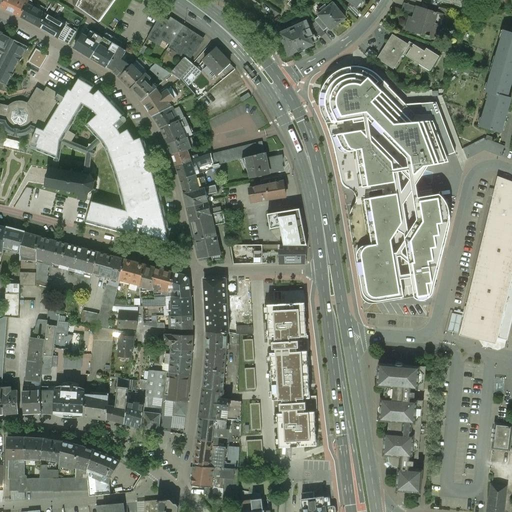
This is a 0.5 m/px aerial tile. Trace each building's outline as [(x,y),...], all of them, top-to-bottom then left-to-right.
[(16,0),(3,0),(0,6),(4,8),(7,10),(10,12),(16,0)] [(28,2),(23,0),(16,0),(10,12),(13,13),(17,15),(20,17),(27,4),(28,2)] [(54,2),(50,0),(49,0),(45,8),(49,10),(50,8),(54,2)] [(116,0),(82,0),(81,2),(82,3),(79,8),(100,23),(116,0)] [(300,0),(291,0),(289,5),(294,8),(300,0)] [(503,0),(491,0),(490,6),(502,8),(503,0)] [(345,17),(333,3),(328,7),(325,4),(319,8),(322,12),(318,15),(320,16),(329,27),(330,30),(338,23),(341,24),(345,21),(344,18),(345,17)] [(46,15),(27,4),(20,17),(39,27),(46,15)] [(437,13),(417,7),(410,31),(432,37),(435,25),(441,27),(444,17),(444,16),(437,13)] [(451,11),(439,7),(437,13),(444,16),(444,17),(449,18),(451,11)] [(58,12),(50,8),(49,10),(46,15),(53,19),(58,12)] [(53,19),(46,15),(39,27),(58,38),(65,26),(53,19)] [(329,27),(320,16),(315,20),(318,25),(324,31),(329,27)] [(169,22),(160,17),(148,38),(157,44),(161,38),(171,45),(183,27),(171,19),(169,22)] [(306,23),(280,33),(289,54),(297,51),(298,53),(304,50),(304,48),(312,45),(309,37),(312,36),(306,23)] [(324,31),(318,25),(314,29),(321,38),(326,34),(324,31)] [(203,40),(183,27),(171,45),(170,47),(179,53),(181,50),(191,57),(195,50),(196,51),(203,40)] [(103,39),(87,29),(75,48),(91,58),(99,45),(103,39)] [(495,65),(511,70),(511,33),(505,32),(503,40),(502,40),(496,58),(497,58),(495,65)] [(74,36),(69,33),(63,42),(69,45),(74,36)] [(116,39),(106,33),(103,39),(99,45),(108,51),(113,43),(116,39)] [(26,136),(28,135),(30,134),(33,132),(35,133),(37,128),(44,131),(64,97),(51,89),(50,91),(48,94),(37,88),(28,103),(24,102),(19,101),(16,101),(13,103),(11,104),(8,106),(0,104),(0,89),(4,92),(6,91),(7,91),(7,89),(8,88),(7,87),(7,86),(11,77),(9,75),(11,71),(14,72),(19,62),(16,61),(18,56),(21,58),(22,56),(23,57),(28,47),(3,34),(1,37),(0,36),(0,125),(2,126),(3,128),(5,130),(7,132),(9,133),(11,134),(13,135),(15,136),(17,136),(20,137),(24,136),(26,136)] [(393,36),(378,59),(393,69),(393,68),(401,54),(402,53),(403,54),(407,46),(393,36)] [(122,43),(116,39),(113,43),(120,47),(122,43)] [(113,43),(108,51),(99,45),(91,58),(107,68),(108,68),(120,47),(113,43)] [(129,47),(122,43),(120,47),(126,51),(129,47)] [(425,52),(409,43),(407,46),(403,54),(402,53),(401,54),(420,65),(422,62),(431,68),(429,71),(430,72),(439,57),(427,49),(425,52)] [(120,47),(108,68),(112,71),(120,78),(128,69),(125,66),(127,64),(121,60),(126,51),(120,47)] [(36,49),(28,62),(41,70),(49,56),(36,49)] [(230,64),(216,49),(203,60),(218,75),(222,72),(230,64)] [(378,58),(370,50),(366,54),(375,62),(378,58)] [(193,65),(185,58),(172,74),(180,80),(181,78),(193,65)] [(172,74),(156,64),(152,68),(151,69),(164,81),(169,77),(172,74)] [(230,64),(222,72),(225,76),(234,68),(230,64)] [(143,77),(132,65),(128,69),(120,78),(131,89),(143,77)] [(202,72),(193,65),(181,78),(188,87),(202,72)] [(511,82),(511,70),(495,65),(493,73),(492,73),(489,84),(490,84),(487,92),(491,94),(508,98),(511,82)] [(319,100),(320,108),(331,139),(340,181),(342,185),(344,187),(349,189),(353,190),(355,192),(356,195),(355,199),(354,203),(352,206),(349,211),(348,215),(348,220),(361,293),(362,298),(365,302),(370,304),(375,304),(413,299),(416,299),(419,301),(423,302),(426,300),(430,298),(433,293),(449,221),(449,215),(448,209),(446,204),(442,199),(438,195),(418,198),(416,185),(428,166),(434,164),(449,162),(446,155),(455,152),(436,102),(406,104),(388,87),(389,86),(380,77),(375,73),(364,68),(358,66),(351,66),(344,68),(336,71),(330,76),(325,81),(323,86),(320,93),(319,100)] [(188,87),(181,78),(180,80),(172,74),(169,77),(173,82),(185,100),(195,95),(188,87)] [(99,137),(103,141),(105,144),(109,151),(111,149),(113,153),(111,155),(112,155),(114,160),(111,161),(117,177),(121,190),(126,210),(92,201),(87,222),(134,235),(134,238),(134,239),(135,240),(136,241),(137,241),(138,241),(139,240),(140,239),(141,236),(145,237),(163,241),(165,245),(171,242),(169,238),(171,228),(168,228),(157,183),(152,168),(148,154),(146,155),(140,138),(135,140),(128,130),(121,134),(118,129),(117,128),(124,121),(121,118),(124,115),(100,90),(94,95),(90,93),(95,85),(80,77),(72,91),(69,90),(64,97),(44,131),(37,128),(35,133),(32,143),(31,144),(32,145),(32,146),(33,147),(35,147),(36,147),(37,146),(37,145),(38,145),(36,149),(37,149),(38,147),(42,148),(41,151),(55,156),(60,158),(62,143),(62,140),(63,138),(68,130),(83,105),(92,110),(97,115),(88,124),(99,137)] [(143,77),(131,89),(143,101),(156,89),(143,77)] [(168,89),(160,95),(156,89),(143,101),(153,116),(171,107),(168,103),(175,98),(168,89)] [(508,98),(491,94),(489,101),(488,101),(483,119),(484,119),(481,127),(502,133),(511,99),(508,98)] [(171,107),(153,116),(160,128),(179,120),(173,106),(171,107)] [(126,118),(125,117),(124,117),(123,117),(122,117),(121,118),(124,121),(117,128),(118,129),(126,122),(127,120),(127,119),(126,118)] [(179,120),(182,128),(188,126),(184,118),(179,120)] [(179,120),(160,128),(167,144),(186,138),(182,128),(179,120)] [(76,135),(68,130),(63,138),(72,142),(76,135)] [(62,140),(62,143),(86,153),(85,163),(84,171),(84,174),(90,175),(92,156),(94,156),(96,152),(92,150),(103,141),(99,137),(87,148),(72,142),(63,138),(62,140)] [(186,138),(167,144),(172,155),(187,150),(192,149),(188,137),(186,138)] [(504,147),(484,139),(464,150),(467,160),(485,151),(501,157),(504,147)] [(262,143),(211,155),(213,162),(214,166),(219,164),(247,157),(265,153),(262,143)] [(187,150),(172,155),(175,165),(191,160),(190,157),(187,150)] [(265,153),(247,157),(251,178),(269,174),(269,173),(266,159),(265,153)] [(198,158),(191,160),(193,166),(200,164),(201,166),(213,162),(211,155),(211,154),(198,158)] [(280,156),(266,159),(269,173),(283,171),(280,156)] [(191,160),(175,165),(180,179),(195,175),(196,175),(193,166),(191,160)] [(85,163),(76,162),(75,172),(82,173),(83,171),(84,171),(85,163)] [(75,172),(73,172),(73,169),(72,169),(71,172),(62,170),(62,167),(61,167),(61,170),(59,169),(53,168),(50,168),(48,165),(47,166),(49,168),(48,177),(46,185),(44,187),(44,189),(47,187),(57,189),(57,191),(58,192),(59,189),(68,190),(68,193),(69,193),(70,191),(79,192),(87,193),(88,193),(93,189),(95,191),(96,190),(94,188),(95,182),(97,181),(97,180),(94,181),(91,175),(92,173),(91,172),(90,175),(84,174),(84,171),(83,171),(82,173),(75,172)] [(195,175),(180,179),(184,193),(199,189),(198,186),(206,184),(204,177),(196,179),(195,175)] [(278,177),(261,180),(262,186),(279,183),(278,177)] [(511,182),(498,177),(460,336),(479,340),(489,343),(496,344),(497,338),(506,340),(508,341),(511,321),(511,182)] [(262,186),(250,189),(252,202),(286,196),(283,182),(279,183),(262,186)] [(215,185),(205,188),(207,196),(209,193),(210,194),(216,192),(217,190),(215,185)] [(199,189),(184,193),(187,207),(208,202),(207,196),(205,188),(199,189)] [(87,193),(79,192),(78,199),(87,201),(88,195),(88,193),(87,193)] [(208,202),(187,207),(190,220),(211,215),(208,202)] [(300,208),(268,214),(271,229),(281,228),(285,245),(307,245),(300,208)] [(211,215),(190,220),(199,259),(221,255),(214,226),(226,223),(224,212),(211,215)] [(25,233),(6,228),(3,248),(14,251),(12,258),(21,260),(21,250),(25,233)] [(39,236),(25,233),(21,250),(21,260),(21,261),(37,262),(39,236)] [(67,244),(39,236),(37,262),(50,265),(60,268),(67,244)] [(99,252),(67,244),(60,268),(80,273),(93,277),(93,274),(99,252)] [(263,245),(231,245),(234,265),(263,264),(263,245)] [(307,245),(285,245),(285,250),(280,250),(280,264),(305,264),(307,245)] [(125,259),(99,252),(93,274),(120,281),(125,259)] [(136,262),(125,259),(120,281),(130,283),(136,262)] [(50,265),(37,262),(36,274),(36,285),(47,288),(48,282),(47,282),(49,277),(48,276),(49,272),(48,271),(50,265)] [(146,265),(136,262),(130,283),(140,286),(146,265)] [(152,266),(146,265),(140,286),(140,292),(154,291),(154,290),(152,266)] [(172,272),(152,266),(154,290),(162,289),(162,292),(169,291),(169,289),(174,288),(172,272)] [(186,275),(172,272),(174,288),(175,291),(181,290),(182,297),(191,297),(189,279),(186,275)] [(36,274),(20,273),(20,284),(20,286),(36,287),(36,285),(36,274)] [(93,277),(80,273),(75,295),(87,298),(93,277)] [(226,279),(204,280),(206,315),(228,314),(226,279)] [(20,284),(6,283),(6,293),(20,293),(20,286),(20,284)] [(118,287),(107,284),(103,304),(114,306),(118,287)] [(272,447),(317,445),(314,396),(309,396),(305,291),(277,292),(277,303),(266,304),(272,447)] [(20,293),(6,293),(6,299),(1,299),(0,307),(6,308),(6,317),(8,317),(19,318),(20,293)] [(143,301),(143,306),(166,306),(166,297),(155,298),(155,300),(143,301)] [(182,297),(172,297),(172,304),(170,304),(170,310),(172,310),(173,316),(192,315),(191,297),(182,297)] [(62,305),(50,303),(47,320),(48,321),(59,322),(62,305)] [(100,315),(84,311),(81,323),(94,326),(109,329),(114,306),(103,304),(100,315)] [(138,313),(119,312),(118,328),(137,329),(138,313)] [(228,314),(206,315),(207,332),(227,333),(229,333),(228,314)] [(462,316),(452,314),(448,331),(458,334),(462,316)] [(193,329),(192,315),(173,316),(169,316),(169,329),(193,329)] [(47,320),(39,320),(38,321),(35,334),(34,334),(33,338),(46,339),(47,325),(48,321),(47,320)] [(59,322),(48,321),(47,325),(57,326),(56,332),(65,333),(65,331),(65,330),(66,322),(59,322)] [(57,326),(47,325),(46,339),(44,356),(54,356),(56,332),(57,326)] [(234,333),(254,333),(254,325),(234,325),(234,333)] [(109,329),(94,326),(93,340),(113,342),(114,330),(109,329)] [(227,333),(207,332),(207,351),(226,351),(227,333)] [(193,335),(173,334),(173,335),(172,350),(192,351),(193,335)] [(133,337),(120,337),(119,357),(131,358),(133,337)] [(33,338),(31,338),(26,381),(41,383),(42,375),(43,363),(44,356),(46,339),(33,338)] [(504,348),(506,340),(497,338),(496,344),(479,340),(484,348),(497,351),(504,348)] [(254,360),(253,339),(243,340),(244,361),(254,360)] [(192,351),(172,350),(172,355),(167,354),(166,364),(171,364),(170,372),(191,375),(192,351)] [(226,351),(207,351),(205,369),(225,371),(226,351)] [(54,356),(44,356),(43,363),(42,375),(52,375),(52,367),(54,356)] [(83,359),(64,357),(63,368),(82,370),(83,359)] [(401,365),(379,363),(377,380),(377,387),(385,387),(384,398),(381,397),(379,421),(389,422),(388,433),(385,432),(383,448),(383,456),(384,456),(385,463),(385,464),(389,462),(392,466),(390,469),(391,470),(398,473),(398,475),(397,475),(397,485),(397,490),(403,491),(421,493),(423,470),(410,469),(411,466),(414,466),(414,461),(411,461),(411,458),(419,459),(423,401),(411,400),(412,397),(415,397),(415,392),(412,392),(412,389),(424,390),(425,379),(419,378),(420,367),(401,365)] [(256,390),(255,368),(245,369),(246,390),(256,390)] [(225,371),(205,369),(205,375),(204,375),(203,382),(204,382),(204,388),(224,389),(225,371)] [(165,372),(150,370),(148,381),(147,389),(145,404),(144,412),(145,412),(161,414),(163,398),(164,398),(165,381),(165,372)] [(170,372),(165,372),(165,381),(169,381),(167,400),(176,401),(188,402),(191,375),(170,372)] [(120,379),(119,379),(118,387),(129,388),(130,380),(120,379)] [(80,387),(73,386),(66,386),(56,387),(55,391),(54,414),(56,414),(60,416),(67,417),(71,418),(74,417),(81,417),(84,416),(85,395),(85,389),(80,387)] [(11,392),(10,387),(3,387),(3,389),(1,407),(4,407),(4,414),(19,414),(18,392),(11,392)] [(129,388),(118,387),(116,408),(118,409),(118,412),(108,411),(107,419),(125,424),(126,415),(127,402),(129,388)] [(242,402),(223,399),(224,389),(204,388),(200,417),(227,419),(241,420),(242,402)] [(36,391),(23,391),(24,415),(42,413),(40,391),(36,391)] [(55,391),(40,391),(42,413),(54,414),(55,391)] [(109,396),(85,395),(84,416),(107,419),(108,411),(109,396)] [(188,402),(176,401),(175,414),(186,415),(188,402)] [(145,404),(135,402),(135,403),(127,402),(126,415),(125,424),(141,428),(144,412),(145,404)] [(262,430),(260,404),(250,405),(252,431),(262,430)] [(161,414),(145,412),(144,412),(142,429),(159,431),(161,414)] [(227,419),(200,417),(196,452),(194,465),(214,467),(224,468),(226,447),(218,447),(219,437),(229,439),(230,429),(226,429),(227,419)] [(511,429),(507,428),(494,427),(492,449),(510,451),(510,450),(511,450),(511,429)] [(25,438),(8,437),(8,451),(10,451),(9,479),(12,479),(12,482),(12,491),(19,491),(19,493),(24,493),(25,493),(25,491),(25,489),(27,489),(27,479),(27,476),(25,475),(25,461),(25,438)] [(44,439),(25,438),(25,461),(35,461),(35,459),(42,460),(42,459),(44,439)] [(63,442),(44,439),(42,459),(60,461),(63,442)] [(263,460),(261,440),(246,440),(248,461),(263,460)] [(81,446),(63,442),(60,461),(60,465),(75,469),(76,466),(81,446)] [(94,450),(81,446),(76,466),(81,468),(80,470),(87,473),(87,469),(94,450)] [(114,458),(94,450),(87,469),(87,473),(88,478),(89,490),(90,496),(110,494),(109,476),(111,477),(120,462),(114,458)] [(48,465),(41,465),(40,479),(53,478),(59,478),(59,470),(48,470),(48,465)] [(214,467),(194,465),(191,485),(212,487),(213,474),(214,467)] [(238,469),(224,468),(214,467),(213,474),(220,475),(220,478),(224,478),(223,501),(231,501),(231,502),(236,501),(238,469)] [(40,479),(27,479),(27,489),(25,489),(25,491),(54,490),(53,478),(40,479)] [(88,478),(61,478),(61,491),(89,490),(88,478)] [(503,511),(507,487),(492,485),(487,511),(503,511)] [(19,491),(12,491),(10,500),(22,499),(22,498),(24,498),(24,493),(19,493),(19,491)] [(314,494),(302,495),(302,499),(302,509),(325,507),(324,497),(316,498),(316,497),(315,498),(314,494)] [(334,506),(330,506),(329,497),(324,497),(325,507),(326,507),(326,511),(335,511),(335,507),(334,506)] [(262,498),(237,501),(237,511),(250,511),(264,510),(262,498)] [(170,499),(161,500),(158,511),(177,511),(179,506),(177,503),(174,503),(170,499)] [(158,511),(161,500),(145,501),(145,504),(144,510),(144,511),(158,511)] [(124,511),(123,503),(103,505),(103,511),(124,511)]
